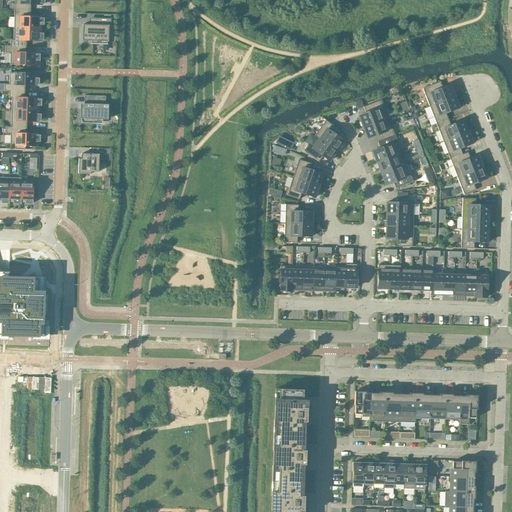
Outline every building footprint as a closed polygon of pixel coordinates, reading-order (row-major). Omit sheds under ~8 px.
[(30,5),(42,5),(42,3),(43,3),(43,0),(14,0),(14,3),(9,3),(9,10),(30,11),(30,5)] [(18,28),(13,28),(41,29),(41,24),(42,24),(43,19),(41,19),(41,17),(30,17),(30,11),(9,10),(9,11),(14,11),(14,17),(19,17),(18,28)] [(82,24),(82,26),(84,26),(84,28),(83,28),(82,40),(90,40),(90,44),(99,44),(99,43),(98,43),(99,40),(103,40),(107,41),(107,30),(106,30),(107,26),(110,27),(110,19),(95,18),(95,19),(95,25),(82,24)] [(41,29),(13,28),(13,39),(10,39),(10,46),(5,46),(26,47),(26,41),(40,41),(40,39),(42,39),(42,34),(41,34),(41,29)] [(37,60),(38,60),(38,55),(37,55),(37,53),(25,53),(26,47),(5,46),(5,53),(10,53),(9,65),(37,65),(37,60)] [(4,91),(24,92),(24,85),(36,86),(36,84),(38,84),(38,79),(36,79),(36,74),(9,73),(9,84),(4,84),(4,91)] [(429,106),(454,96),(449,85),(442,88),(440,81),(422,88),(429,106)] [(38,110),(38,105),(40,105),(40,100),(39,100),(39,98),(24,98),(24,92),(4,91),(8,91),(8,98),(11,98),(11,109),(38,110)] [(80,104),(79,119),(80,119),(80,124),(93,124),(93,119),(101,119),(101,120),(102,120),(102,118),(106,119),(107,106),(105,106),(105,96),(84,96),(84,104),(80,104)] [(454,96),(429,106),(436,124),(448,119),(445,113),(458,108),(454,96)] [(358,116),(363,127),(388,117),(381,100),(363,107),(365,113),(358,116)] [(5,127),(26,128),(26,122),(38,122),(38,120),(39,120),(40,115),(38,115),(38,110),(11,109),(10,127),(5,127)] [(395,135),(388,117),(363,127),(367,139),(380,134),(382,140),(395,135)] [(443,141),(468,132),(463,120),(450,125),(448,119),(436,124),(443,141)] [(319,139),(336,151),(343,141),(337,136),(341,131),(325,120),(314,136),(319,139)] [(26,128),(5,127),(5,134),(10,134),(10,146),(14,146),(14,149),(25,149),(25,146),(37,146),(37,141),(39,141),(39,136),(37,136),(37,134),(26,134),(26,128)] [(468,132),(443,141),(450,159),(467,152),(462,154),(459,148),(472,143),(468,132)] [(372,151),(376,162),(401,153),(397,141),(395,135),(382,140),(377,142),(380,148),(372,151)] [(336,151),(319,139),(312,148),(307,144),(303,151),(318,162),(322,157),(329,161),(336,151)] [(420,146),(417,139),(412,142),(414,148),(420,146)] [(274,146),(272,151),(281,154),(283,149),(274,146)] [(456,177),(482,167),(477,155),(470,158),(467,152),(450,159),(456,177)] [(406,164),(401,153),(376,162),(381,174),(406,164)] [(80,159),(77,159),(77,174),(90,174),(90,172),(97,172),(97,154),(80,154),(80,159)] [(298,159),(292,177),(318,186),(322,174),(309,170),(311,163),(298,159)] [(413,182),(410,175),(406,164),(381,174),(385,185),(393,182),(395,188),(413,182)] [(482,167),(456,177),(463,195),(475,190),(473,184),(486,179),(482,167)] [(314,198),(318,186),(292,177),(286,195),(299,199),(301,193),(314,198)] [(19,203),(19,202),(20,180),(20,183),(8,182),(7,201),(13,202),(13,203),(19,203)] [(32,181),(20,180),(19,202),(25,202),(25,204),(31,204),(31,202),(32,202),(32,181)] [(441,191),(442,198),(449,197),(448,190),(441,191)] [(462,198),(461,217),(488,218),(489,205),(475,205),(475,198),(462,198)] [(386,202),(386,215),(413,215),(413,203),(386,202)] [(285,204),(284,223),(311,224),(312,212),(298,211),(298,205),(285,204)] [(412,227),(413,215),(386,215),(386,227),(412,227)] [(461,217),(461,229),(488,230),(488,218),(461,217)] [(311,237),(311,224),(284,223),(284,242),(297,243),(297,236),(311,237)] [(412,246),(412,227),(386,227),(385,239),(399,239),(399,246),(412,246)] [(461,229),(460,248),(473,248),(474,242),(487,242),(488,230),(461,229)] [(334,287),(344,287),(345,264),(345,268),(334,267),(334,291),(334,287)] [(357,264),(345,264),(344,287),(356,287),(357,264)] [(377,288),(388,288),(389,265),(378,265),(377,288)] [(400,265),(389,265),(388,288),(399,289),(400,265)] [(399,289),(410,289),(411,270),(400,269),(400,265),(399,289)] [(279,283),(279,291),(290,291),(291,266),(280,266),(279,276),(278,276),(278,283),(279,283)] [(291,290),(301,290),(302,266),(291,266),(290,291),(291,291),(291,290)] [(302,266),(301,290),(312,290),(313,267),(302,266)] [(324,267),(313,267),(312,290),(323,291),(324,267)] [(323,291),(334,291),(334,267),(324,267),(323,291)] [(421,270),(411,270),(410,289),(421,290),(421,270)] [(431,294),(432,271),(421,270),(421,290),(431,290),(431,294)] [(0,271),(0,335),(43,337),(44,320),(41,320),(42,294),(37,293),(37,279),(8,278),(9,272),(0,271)] [(432,271),(431,294),(442,294),(443,275),(432,275),(432,271)] [(475,276),(464,276),(464,295),(474,295),(474,297),(475,297),(475,272),(475,276)] [(475,297),(486,297),(486,290),(488,290),(488,283),(486,283),(486,272),(475,272),(475,297)] [(454,275),(443,275),(442,294),(453,295),(454,275)] [(453,295),(464,295),(464,276),(454,275),(453,295)] [(293,389),(275,389),(274,420),(273,451),(273,465),(272,496),(271,511),(302,511),(306,405),(305,405),(305,401),(302,401),(302,390),(293,389)] [(369,421),(370,393),(365,393),(365,392),(354,391),(354,405),(354,414),(361,414),(361,416),(369,416),(369,421)] [(379,393),(370,393),(369,421),(384,422),(385,392),(379,392),(379,393)] [(399,422),(400,394),(392,394),(392,392),(385,392),(384,422),(399,422)] [(399,422),(414,423),(415,393),(409,393),(409,394),(400,394),(399,422)] [(415,418),(430,418),(430,395),(422,395),(422,393),(415,393),(414,423),(415,423),(415,418)] [(439,394),(439,395),(430,395),(430,418),(445,419),(445,394),(439,394)] [(452,394),(445,394),(445,419),(459,419),(459,424),(460,396),(452,396),(452,394)] [(465,395),(465,396),(460,396),(459,424),(468,424),(469,418),(475,418),(475,409),(476,409),(477,395),(465,395)] [(452,468),(450,468),(450,477),(473,477),(473,472),(474,472),(475,461),(461,461),(461,462),(452,461),(452,468)] [(352,462),(351,472),(352,472),(352,482),(352,487),(363,487),(363,483),(363,464),(359,463),(352,462)] [(373,483),(374,464),(363,464),(363,483),(373,483)] [(383,488),(384,464),(374,464),(373,483),(383,483),(382,488),(383,488)] [(393,488),(394,465),(384,464),(383,488),(393,488)] [(403,489),(404,465),(394,465),(393,488),(394,488),(394,484),(403,484),(403,489)] [(413,489),(414,465),(404,465),(403,489),(413,489)] [(414,465),(413,489),(414,489),(424,489),(424,485),(425,466),(414,465)] [(473,486),(473,477),(450,477),(449,491),(444,491),(444,492),(474,492),(474,486),(473,486)] [(474,499),(474,492),(444,492),(444,506),(472,507),(472,499),(474,499)]
